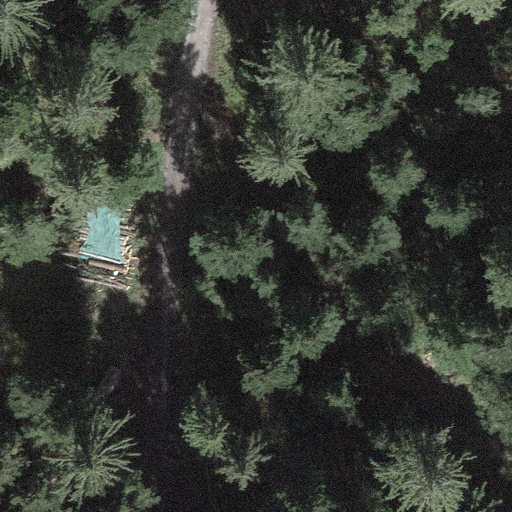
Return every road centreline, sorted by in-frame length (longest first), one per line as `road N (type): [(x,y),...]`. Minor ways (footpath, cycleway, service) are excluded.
road 1 (track): [(175,511),(185,211),(220,0)]
road 2 (track): [(511,415),(420,381),(185,211)]
